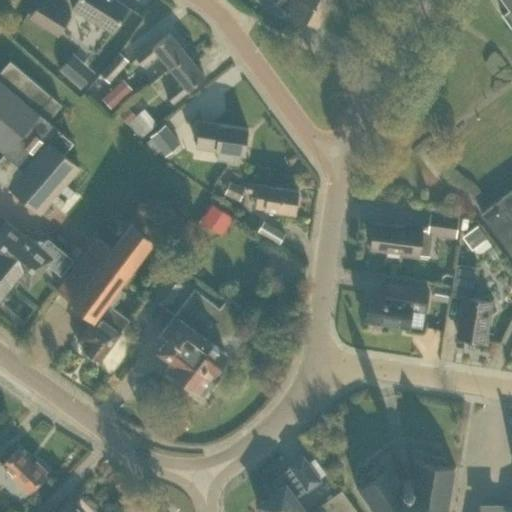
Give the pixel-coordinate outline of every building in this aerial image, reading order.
[(40,0),(30,17),(57,34),(70,14),(47,0),(40,0)] [(76,0),(73,7),(112,31),(127,6),(117,0),(76,0)] [(289,0),(285,9),(316,25),(328,0),(289,0)] [(511,189),(500,198),(480,212),(510,254),(511,252),(511,0),(504,0),(507,3),(499,8),(511,25),(511,189)] [(157,52),(168,65),(185,52),(169,32),(152,46),(151,44),(135,57),(142,65),(157,52)] [(100,73),(109,81),(128,60),(119,52),(100,73)] [(185,52),(168,65),(181,82),(166,94),(172,102),(188,89),(187,88),(204,74),(185,52)] [(63,152),(72,141),(47,120),(61,104),(9,60),(0,70),(0,148),(4,152),(0,156),(0,177),(40,212),(79,166),(63,152)] [(63,74),(81,90),(91,79),(73,63),(63,74)] [(111,107),(132,88),(123,78),(102,97),(111,107)] [(119,113),(127,123),(136,115),(128,106),(119,113)] [(139,137),(150,128),(138,114),(136,115),(127,123),(139,137)] [(216,149),(218,149),(216,159),(234,161),(236,151),(243,153),(247,127),(219,123),(219,124),(199,121),(196,145),(216,148),(216,149)] [(160,148),(165,155),(179,143),(164,124),(150,136),(151,137),(146,142),(154,153),(160,148)] [(223,194),(238,201),(244,188),(229,182),(223,194)] [(298,190),(248,182),(246,191),(257,193),(255,206),(294,212),(298,190)] [(222,234),(233,216),(211,203),(201,221),(222,234)] [(425,233),(453,237),(455,215),(427,212),(425,233)] [(257,231),(278,244),(285,232),(264,220),(257,231)] [(0,293),(15,275),(29,286),(44,266),(52,272),(67,254),(47,237),(43,241),(44,242),(39,249),(5,221),(0,227),(0,293)] [(131,222),(112,248),(96,236),(56,289),(72,301),(72,302),(93,317),(77,338),(85,344),(82,347),(86,350),(87,354),(91,357),(94,357),(98,359),(128,319),(112,306),(123,291),(117,286),(153,238),(131,222)] [(373,222),(370,248),(400,252),(399,255),(418,257),(422,226),(404,223),(403,226),(373,222)] [(471,249),(486,238),(477,225),(462,235),(471,249)] [(464,297),(457,336),(484,340),(488,314),(496,309),(486,295),(482,298),(473,297),(478,267),(455,263),(450,295),(464,297)] [(145,294),(165,309),(182,285),(163,270),(145,294)] [(364,320),(408,328),(411,308),(424,310),(428,288),(382,280),(380,294),(369,292),(364,320)] [(448,287),(434,285),(432,300),(446,302),(448,287)] [(219,347),(246,311),(227,296),(217,310),(220,313),(210,326),(201,319),(214,302),(194,288),(159,335),(165,340),(158,348),(173,360),(168,366),(181,376),(180,378),(184,381),(186,379),(199,389),(203,383),(210,388),(220,373),(214,369),(226,353),(219,347)] [(0,487),(3,484),(20,500),(45,474),(44,473),(44,468),(37,462),(33,462),(17,448),(2,464),(0,461),(0,487)] [(429,457),(424,456),(423,461),(414,459),(411,477),(409,477),(402,479),(400,479),(390,465),(383,470),(380,465),(376,468),(374,466),(364,473),(366,476),(361,479),(364,483),(357,488),(373,511),(444,511),(453,466),(445,464),(446,460),(441,459),(441,457),(430,454),(429,457)] [(296,511),(302,508),(294,497),(319,479),(302,455),(289,465),(290,467),(277,476),(284,485),(257,504),(263,511),(296,511)] [(355,511),(340,490),(318,506),(321,511),(355,511)] [(87,511),(83,508),(80,508),(71,499),(57,511),(87,511)]
